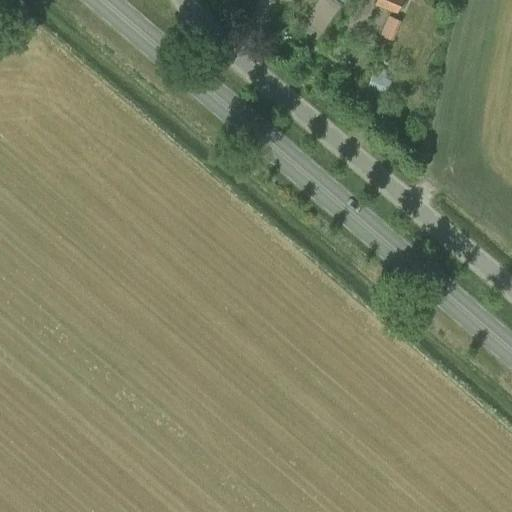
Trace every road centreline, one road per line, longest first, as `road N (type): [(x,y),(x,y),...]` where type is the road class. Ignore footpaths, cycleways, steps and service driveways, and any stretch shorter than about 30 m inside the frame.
road 1 (primary): [(511,351),(102,0)]
road 2 (unclassified): [(511,297),(191,0)]
